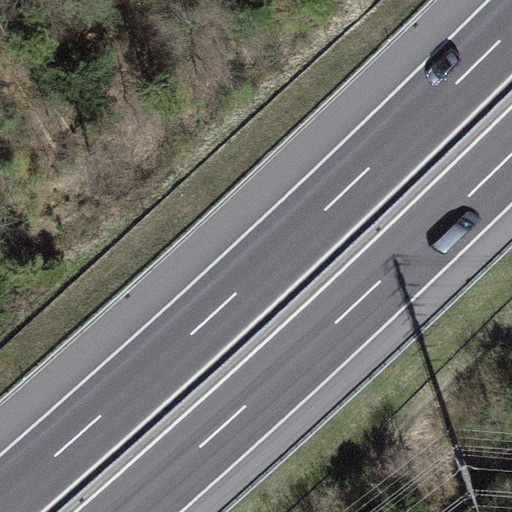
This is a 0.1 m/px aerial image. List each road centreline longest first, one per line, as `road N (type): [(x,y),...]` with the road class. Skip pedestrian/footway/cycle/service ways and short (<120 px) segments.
road 1 (motorway): [(511,29),(327,208),(0,501)]
road 2 (motorway): [(128,511),(511,154)]
